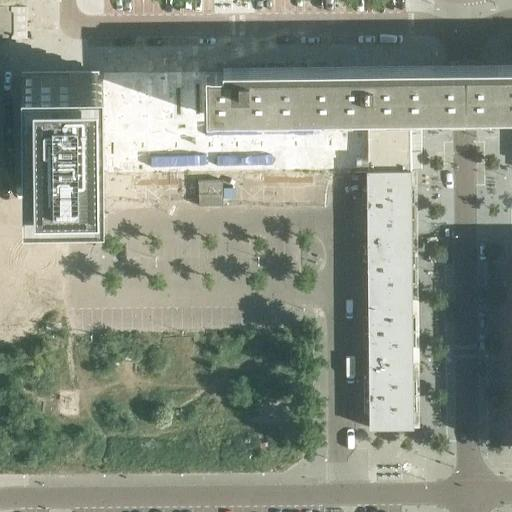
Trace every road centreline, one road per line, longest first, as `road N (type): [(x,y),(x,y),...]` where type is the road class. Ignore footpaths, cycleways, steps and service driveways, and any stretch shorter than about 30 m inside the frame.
road 1 (unclassified): [(0,497),(469,492)]
road 2 (residential): [(64,0),(65,30),(412,21),(464,32)]
road 3 (unclassified): [(469,492),(465,132)]
road 4 (unknown): [(65,30),(79,229)]
